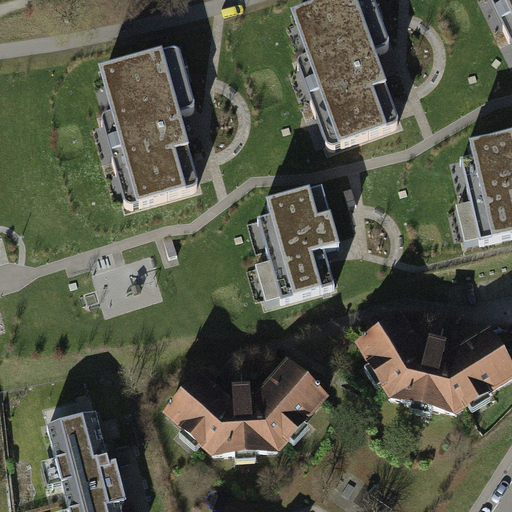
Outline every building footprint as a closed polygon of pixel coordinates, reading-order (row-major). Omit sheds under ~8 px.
[(336,0),(289,17),(304,60),(300,61),(298,62),(297,64),(296,66),(296,68),(325,148),(326,150),(328,152),(331,152),(333,152),(396,130),(398,129),(398,128),(399,127),(399,125),(374,57),(386,53),(388,52),(389,50),(389,48),(389,46),(373,0),(336,0)] [(511,0),(489,0),(511,47),(511,0)] [(126,210),(128,210),(191,194),(193,194),(194,192),(195,191),(196,189),(177,119),(189,115),(191,114),(192,112),(192,110),(192,108),(179,57),(178,54),(175,53),(173,52),(170,52),(96,72),(107,117),(104,117),(102,118),(100,120),(99,122),(99,124),(122,207),(123,208),(124,210),(126,210)] [(511,136),(468,146),(471,161),(459,164),(468,208),(457,211),(465,246),(511,236),(511,136)] [(322,190),(264,206),(268,222),(258,225),(270,268),(254,272),(265,309),(335,290),(326,256),(339,252),(322,190)] [(352,190),(344,192),(348,209),(356,207),(352,190)] [(396,323),(355,354),(400,416),(457,423),(511,390),(511,362),(493,336),(438,367),(396,323)] [(197,376),(162,413),(217,467),(274,464),(334,412),(294,372),(246,412),(197,376)] [(92,418),(42,431),(63,511),(116,511),(116,509),(121,508),(111,468),(105,470),(92,418)]
